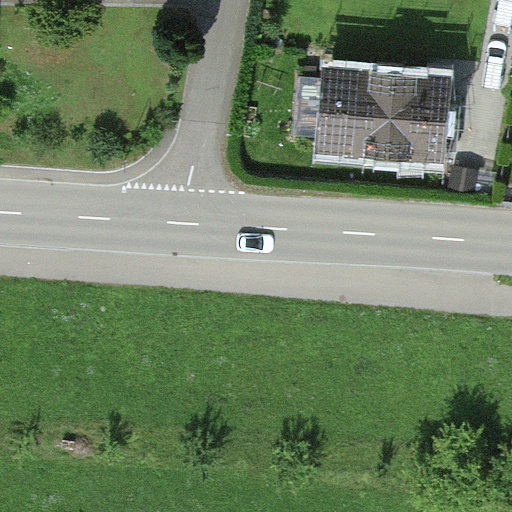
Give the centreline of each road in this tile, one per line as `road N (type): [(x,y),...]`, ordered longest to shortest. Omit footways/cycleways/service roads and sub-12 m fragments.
road 1 (primary): [(187,224),(511,247)]
road 2 (residential): [(187,224),(229,0)]
road 3 (primary): [(0,213),(187,224)]
